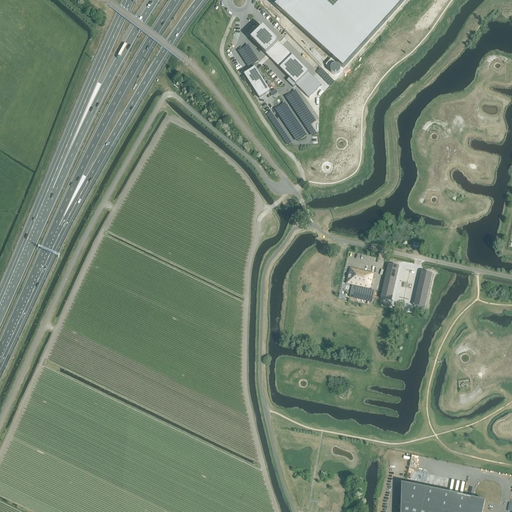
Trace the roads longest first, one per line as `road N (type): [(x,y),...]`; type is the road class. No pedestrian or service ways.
road 1 (unclassified): [(0,423),(92,221),(164,96),(174,95),(274,187),(288,185)]
road 2 (motorway): [(57,225),(199,0)]
road 3 (unclassified): [(288,185),(197,70),(106,0)]
road 4 (motorway): [(57,225),(131,71),(176,0)]
road 5 (track): [(262,286),(262,389),(294,511)]
road 6 (motorway): [(155,0),(54,188)]
road 7 (unclassified): [(511,278),(331,238),(314,225)]
road 8 (motorway): [(130,0),(54,188)]
road 9 (track): [(301,172),(222,54),(235,12)]
road 10 (motorway): [(0,355),(57,225)]
road 11 (motorway): [(54,188),(0,312)]
